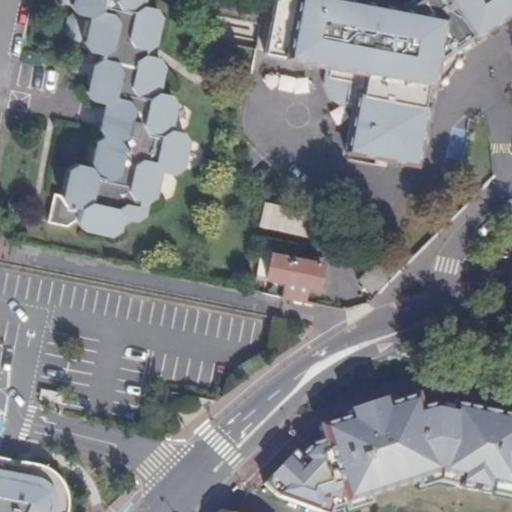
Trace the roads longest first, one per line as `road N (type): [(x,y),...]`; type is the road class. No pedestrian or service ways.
road 1 (unclassified): [(359,345),(323,320),(0,251)]
road 2 (tertiary): [(359,345),(164,511)]
road 3 (tertiary): [(437,338),(444,266),(511,184)]
